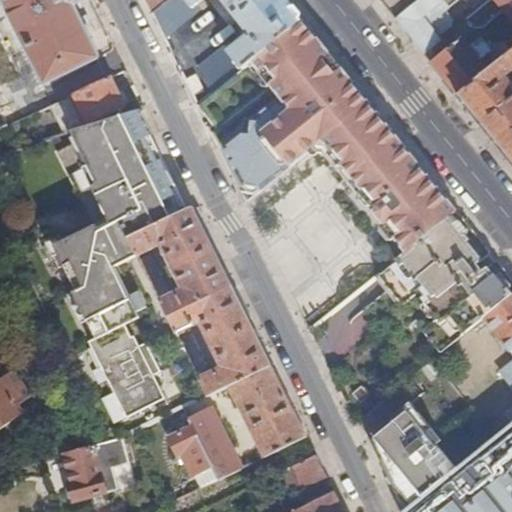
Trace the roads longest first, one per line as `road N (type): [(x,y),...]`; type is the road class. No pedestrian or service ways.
road 1 (residential): [(123,0),(373,511)]
road 2 (tertiary): [(511,215),(336,0)]
